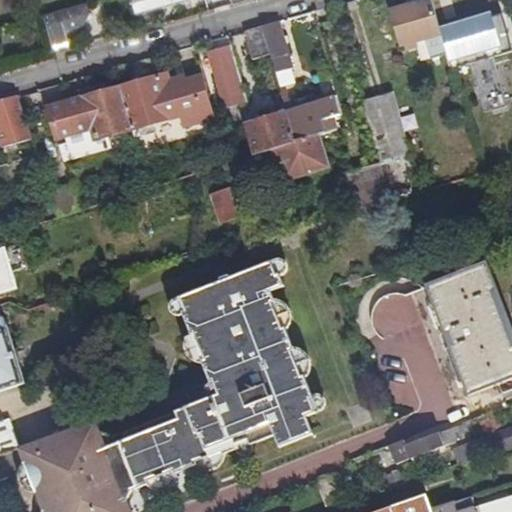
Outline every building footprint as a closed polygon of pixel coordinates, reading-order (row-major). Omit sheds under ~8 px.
[(133,0),(137,12),(178,0),(133,0)] [(440,30),(432,2),(392,14),(402,49),(426,41),(432,60),(448,56),(440,30)] [(43,16),(53,50),(68,46),(65,36),(70,31),(81,28),(89,14),(86,4),(43,16)] [(453,72),(511,54),(511,50),(502,17),(490,20),(488,16),(440,30),(448,56),(453,72)] [(288,55),(279,24),(262,28),(270,56),(272,61),(288,55)] [(270,56),(262,28),(245,33),(252,61),(270,56)] [(247,103),(232,49),(209,56),(225,110),(247,103)] [(167,75),(120,89),(133,131),(135,140),(142,138),(139,130),(180,118),(184,128),(215,119),(202,77),(171,86),(167,75)] [(133,131),(120,89),(49,110),(58,140),(93,130),(97,142),(133,131)] [(393,96),(363,105),(368,123),(398,115),(393,96)] [(17,98),(0,102),(0,140),(3,150),(32,141),(17,98)] [(326,135),(338,132),(329,102),(294,112),(291,102),(284,104),(297,144),(320,137),(326,135)] [(247,103),(225,110),(228,121),(230,120),(250,114),(247,103)] [(297,144),(284,104),(278,105),(281,116),(259,123),(258,119),(246,123),(256,157),(297,144)] [(398,115),(368,123),(380,162),(390,198),(421,189),(398,115)] [(330,169),(320,137),(297,144),(256,157),(244,161),(244,162),(223,168),(228,183),(239,179),(242,186),(252,191),(266,187),(271,176),(270,174),(283,170),(287,183),(330,169)] [(390,198),(380,162),(343,173),(355,213),(368,209),(392,202),(390,198)] [(49,194),(58,220),(83,212),(74,186),(49,194)] [(220,225),(241,218),(231,187),(210,195),(220,225)] [(404,216),(400,200),(392,202),(368,209),(373,225),(404,216)] [(0,295),(20,289),(7,246),(0,248),(0,295)] [(405,267),(424,261),(420,249),(401,255),(405,267)] [(395,270),(405,267),(401,255),(391,258),(395,270)] [(133,511),(129,502),(136,496),(153,489),(160,493),(167,493),(172,491),(176,488),(179,483),(180,478),(203,469),(202,467),(227,457),(228,459),(255,448),(254,446),(278,436),(283,448),(316,435),(310,419),(320,415),(314,402),(317,401),(308,379),(305,380),(295,354),(297,353),(289,331),(286,331),(276,306),(278,305),(274,293),(287,288),(282,276),(281,277),(275,263),(183,300),(189,314),(187,315),(196,337),(199,336),(209,362),(217,384),(228,380),(232,392),(220,397),(168,418),(170,423),(121,443),(105,449),(102,441),(85,447),(89,456),(36,477),(41,490),(38,492),(47,511),(133,511)] [(499,292),(488,264),(428,289),(433,301),(427,303),(440,338),(438,338),(444,353),(448,352),(452,364),(450,364),(460,390),(466,388),(470,399),(511,381),(511,338),(495,293),(499,292)] [(0,394),(26,386),(9,330),(8,330),(5,321),(15,318),(13,311),(1,315),(1,314),(0,313),(0,394)] [(217,384),(209,362),(206,364),(215,385),(217,384)] [(217,384),(215,385),(220,397),(232,392),(228,380),(217,384)] [(9,416),(11,419),(22,448),(78,428),(66,396),(9,416)] [(130,433),(121,443),(170,423),(168,418),(130,433)] [(11,419),(0,422),(0,455),(19,449),(22,448),(11,419)] [(103,435),(97,421),(78,428),(22,448),(19,449),(32,478),(36,477),(89,456),(85,447),(102,441),(100,436),(103,435)] [(446,432),(451,445),(465,440),(462,432),(460,427),(446,432)] [(487,455),(511,446),(511,430),(483,440),(487,455)] [(404,441),(390,446),(398,465),(451,445),(446,432),(407,446),(404,441)] [(36,477),(32,478),(38,492),(41,490),(36,477)]
